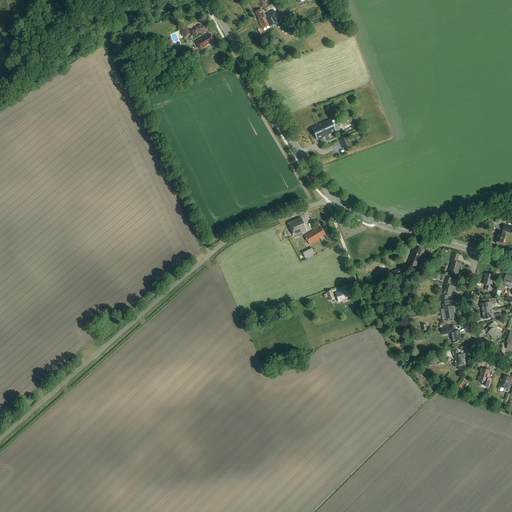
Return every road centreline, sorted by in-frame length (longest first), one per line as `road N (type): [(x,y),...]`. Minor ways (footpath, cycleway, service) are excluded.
road 1 (unclassified): [(0,439),(224,242),(332,195)]
road 2 (tertiary): [(332,195),(208,0)]
road 3 (tertiary): [(478,252),(377,223),(332,195)]
road 4 (residential): [(511,361),(486,348),(471,323),(466,295),(478,252)]
